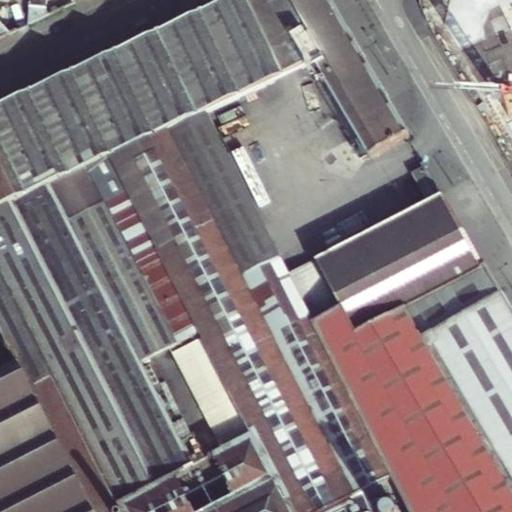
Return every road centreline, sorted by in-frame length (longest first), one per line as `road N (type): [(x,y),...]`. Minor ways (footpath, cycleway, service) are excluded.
road 1 (residential): [(511,222),(382,0)]
road 2 (residential): [(151,0),(0,71)]
